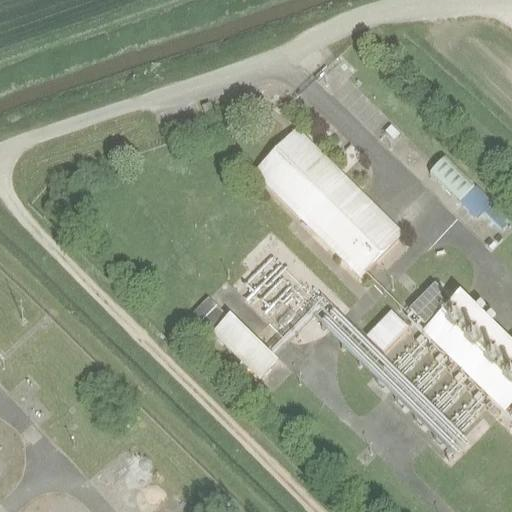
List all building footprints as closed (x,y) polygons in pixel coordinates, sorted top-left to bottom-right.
[(402,232),(298,130),(257,171),(360,273),(402,232)] [(488,209),(490,211),(494,207),(445,156),(428,173),(476,221),(488,209)] [(511,402),(511,339),(465,295),(423,338),(502,413),(511,402)] [(204,297),(190,322),(206,331),(219,306),(204,297)] [(390,313),(364,339),(382,356),(408,331),(390,313)] [(278,362),(230,316),(209,337),(258,383),(278,362)] [(159,476),(136,492),(143,503),(166,486),(159,476)]
